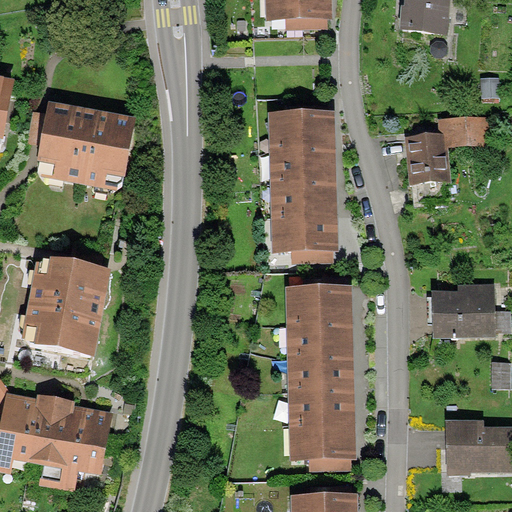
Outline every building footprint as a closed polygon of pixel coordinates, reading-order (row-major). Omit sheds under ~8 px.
[(268,0),(270,22),(332,20),(331,0),(268,0)] [(448,0),(407,0),(404,32),(452,37),(454,5),(448,4),(448,0)] [(500,78),(482,79),(483,98),(500,98),(500,78)] [(0,79),(0,147),(4,143),(15,82),(0,79)] [(126,189),(137,118),(51,104),(40,175),(126,189)] [(274,150),(337,149),(336,114),(273,116),(274,150)] [(441,138),(410,139),(413,190),(431,189),(432,208),(452,207),(449,153),(494,150),(493,120),(440,123),(441,138)] [(275,184),(337,183),(337,149),(274,150),(275,184)] [(276,218),(339,216),(337,183),(275,184),(276,218)] [(277,253),(340,251),(339,216),(276,218),(277,253)] [(111,273),(43,259),(25,343),(94,357),(111,273)] [(460,296),(436,296),(436,341),(496,340),(496,287),(460,287),(460,296)] [(289,324),(351,323),(351,289),(288,290),(289,324)] [(511,309),(501,309),(501,333),(511,333),(511,309)] [(289,359),(352,357),(351,323),(289,324),(289,359)] [(290,393),(353,391),(352,357),(289,359),(290,393)] [(511,366),(511,364),(493,364),(494,391),(511,390),(511,366)] [(291,428),(354,426),(353,391),(290,393),(291,428)] [(119,417),(13,399),(1,471),(18,474),(20,463),(48,468),(44,486),(82,493),(85,476),(108,480),(119,417)] [(292,461),(355,459),(354,426),(291,428),(292,461)] [(486,426),(451,426),(451,475),(511,474),(511,430),(486,430),(486,426)] [(294,511),(356,511),(357,498),(294,499),(294,511)]
